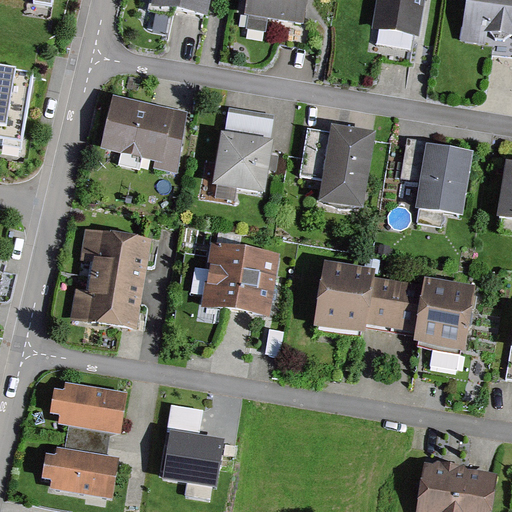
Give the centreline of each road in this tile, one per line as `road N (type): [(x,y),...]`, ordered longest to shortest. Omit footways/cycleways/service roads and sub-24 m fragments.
road 1 (residential): [(22,354),(511,434)]
road 2 (residential): [(88,59),(511,131)]
road 3 (residential): [(49,208),(88,59)]
road 4 (residential): [(22,354),(49,208)]
